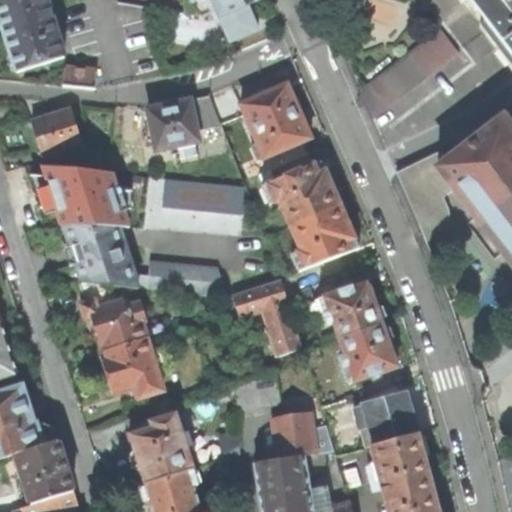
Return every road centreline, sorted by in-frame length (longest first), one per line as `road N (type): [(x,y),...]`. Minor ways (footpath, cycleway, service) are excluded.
road 1 (residential): [(487,511),(432,319),(371,170)]
road 2 (residential): [(0,192),(96,511)]
road 3 (residential): [(316,41),(187,91),(143,98),(0,88)]
road 4 (residential): [(371,170),(511,92)]
road 5 (residential): [(371,170),(316,41)]
